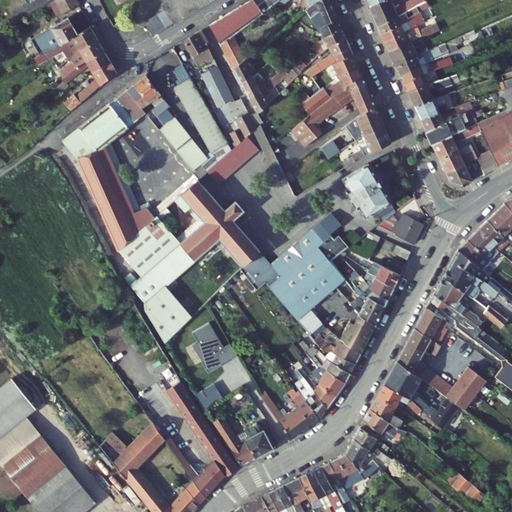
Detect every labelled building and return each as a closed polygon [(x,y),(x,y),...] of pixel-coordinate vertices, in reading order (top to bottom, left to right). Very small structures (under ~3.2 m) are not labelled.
[(61,6),(70,0),(61,0),(54,4),(60,16),(64,13),(61,6)] [(74,0),(70,0),(61,6),(64,13),(60,16),(61,18),(78,8),(74,0)] [(174,26),(212,1),(211,0),(181,0),(164,10),(166,14),(159,18),(163,25),(164,24),(168,30),(174,26)] [(269,0),(268,0),(253,0),(251,2),(256,10),(259,16),(281,1),(282,0),(269,0)] [(304,0),(308,9),(321,0),(282,0),(281,1),(283,4),(290,0),(304,0)] [(314,34),(335,21),(325,0),(321,0),(308,9),(296,18),(300,23),(305,28),(311,33),(313,34),(314,34)] [(362,0),(367,9),(388,0),(362,0)] [(376,30),(398,18),(413,9),(417,7),(421,4),(425,2),(424,0),(412,0),(394,10),(393,7),(403,2),(401,0),(388,0),(367,9),(376,30)] [(256,10),(251,2),(208,28),(218,46),(231,37),(259,16),(256,10)] [(416,15),(401,24),(379,36),(382,44),(416,28),(425,24),(420,13),(416,15)] [(164,24),(163,25),(159,18),(150,23),(146,30),(153,40),(168,30),(164,24)] [(379,36),(401,24),(398,18),(376,30),(379,36)] [(339,31),(335,21),(314,34),(315,35),(313,38),(316,41),(318,42),(320,41),(321,42),(339,31)] [(76,38),(67,22),(41,37),(50,53),(76,38)] [(418,31),(416,28),(382,44),(387,54),(410,43),(421,38),(438,31),(434,25),(418,31)] [(97,42),(90,29),(76,38),(50,53),(43,57),(34,62),(36,67),(62,52),(67,61),(79,53),(97,42)] [(327,51),(344,41),(339,31),(321,42),(316,45),(309,49),(318,59),(327,51)] [(207,47),(200,33),(194,37),(201,50),(205,48),(207,47)] [(201,50),(194,37),(183,43),(199,69),(212,63),(205,48),(201,50)] [(240,62),(243,60),(231,37),(218,46),(230,70),(240,62)] [(332,69),(351,58),(344,41),(327,51),(332,60),(306,76),(309,82),(332,69)] [(84,65),(103,54),(97,42),(79,53),(82,58),(60,75),(63,80),(84,65)] [(417,58),(410,43),(387,54),(394,69),(417,58)] [(441,54),(438,49),(417,58),(394,69),(398,77),(419,68),(418,65),(441,54)] [(265,56),(261,51),(257,55),(260,59),(265,56)] [(41,53),(32,59),(34,62),(43,57),(41,53)] [(91,75),(109,64),(103,54),(84,65),(63,80),(66,85),(89,70),(91,75)] [(487,65),(483,54),(452,65),(402,86),(406,94),(463,73),(487,65)] [(338,82),(357,72),(351,58),(332,69),(338,82)] [(449,58),(420,70),(419,68),(398,77),(402,86),(452,65),(449,58)] [(251,81),(249,79),(240,62),(230,70),(240,88),(251,81)] [(297,62),(292,68),(293,69),(299,76),(305,70),(297,62)] [(99,89),(115,76),(109,64),(91,75),(96,84),(77,102),(80,107),(99,89)] [(181,68),(168,75),(175,87),(189,81),(181,68)] [(293,69),(290,72),(289,73),(285,77),(283,78),(286,83),(288,80),(291,83),(299,76),(293,69)] [(232,104),(232,103),(216,71),(199,79),(216,112),(232,104)] [(247,103),(268,91),(280,81),(283,78),(285,77),(279,71),(265,84),(263,81),(253,85),(241,91),(247,103)] [(511,89),(511,71),(492,79),(498,94),(511,89)] [(346,88),(361,82),(357,72),(338,82),(336,83),(338,88),(328,96),(329,98),(326,100),(322,93),(318,95),(299,109),(306,119),(347,91),(346,88)] [(449,84),(465,79),(463,73),(406,94),(413,109),(433,100),(429,92),(434,90),(437,90),(450,86),(449,84)] [(158,96),(144,78),(127,92),(141,110),(158,96)] [(230,152),(189,81),(175,87),(173,89),(210,154),(204,158),(205,160),(199,164),(201,167),(206,173),(214,167),(218,163),(230,152)] [(251,81),(240,88),(241,91),(253,85),(251,81)] [(359,120),(374,110),(361,82),(346,88),(347,91),(306,119),(294,128),(287,133),(299,150),(319,136),(313,128),(340,110),(341,111),(351,105),(359,120)] [(511,89),(498,94),(491,96),(499,116),(506,112),(507,114),(511,111),(511,89)] [(254,115),(272,99),(268,91),(247,103),(253,115),(254,115)] [(127,92),(115,102),(63,145),(79,164),(118,253),(153,221),(146,212),(133,218),(103,151),(134,125),(145,116),(141,110),(127,92)] [(456,102),(452,93),(433,100),(413,109),(419,123),(439,114),(437,110),(456,102)] [(168,109),(163,102),(151,113),(156,119),(168,109)] [(459,120),(454,122),(444,126),(424,134),(430,146),(462,132),(475,126),(480,124),(471,103),(454,109),(459,120)] [(445,118),(452,116),(454,122),(459,120),(454,109),(443,112),(445,118)] [(363,141),(382,130),(374,110),(359,120),(339,133),(341,137),(344,135),(346,137),(351,135),(354,141),(345,146),(342,141),(331,147),(329,145),(318,151),(325,163),(363,141)] [(506,112),(499,116),(480,124),(475,126),(479,134),(488,153),(496,170),(511,160),(511,111),(507,114),(506,112)] [(444,126),(439,114),(419,123),(424,134),(444,126)] [(258,126),(259,125),(254,115),(253,115),(249,117),(247,118),(254,131),(258,126)] [(188,138),(172,118),(159,129),(175,149),(188,138)] [(276,161),(262,135),(258,126),(254,131),(252,132),(269,165),(276,161)] [(462,132),(465,140),(479,134),(475,126),(462,132)] [(342,172),(390,148),(382,130),(363,141),(367,149),(349,158),(351,160),(340,166),(342,172)] [(462,132),(430,146),(437,161),(456,152),(453,145),(465,140),(462,132)] [(218,163),(214,167),(206,173),(218,186),(256,152),(245,139),(230,152),(218,163)] [(204,158),(190,140),(176,152),(191,170),(199,164),(205,160),(204,158)] [(456,152),(437,161),(443,175),(463,166),(475,160),(474,159),(469,147),(456,152)] [(479,168),(483,177),(496,170),(488,153),(474,159),(475,160),(479,168)] [(447,184),(462,189),(483,177),(479,168),(467,174),(463,166),(443,175),(447,184)] [(206,173),(201,167),(191,175),(196,182),(206,173)] [(374,183),(365,169),(339,184),(345,195),(342,197),(345,201),(374,183)] [(189,209),(203,225),(178,246),(193,264),(218,242),(242,270),(246,266),(258,254),(230,223),(241,214),(233,204),(222,213),(196,183),(179,198),(189,209)] [(388,209),(389,208),(374,183),(345,201),(347,205),(353,215),(356,213),(363,224),(373,217),(379,226),(388,220),(393,217),(388,209)] [(189,209),(179,198),(173,204),(182,215),(189,209)] [(505,205),(511,212),(511,198),(503,203),(505,205)] [(511,212),(505,205),(489,220),(509,242),(511,243),(511,212)] [(329,216),(318,225),(328,237),(339,227),(329,216)] [(401,218),(397,226),(388,220),(379,226),(377,228),(392,236),(391,239),(412,249),(422,229),(401,218)] [(178,246),(155,220),(153,221),(118,253),(138,277),(134,280),(128,272),(123,278),(128,287),(144,303),(143,311),(164,348),(191,321),(164,289),(193,264),(178,246)] [(377,227),(373,220),(368,223),(373,230),(377,227)] [(498,255),(509,242),(489,220),(477,232),(498,255)] [(318,225),(268,267),(258,254),(246,266),(263,286),(308,341),(321,328),(309,315),(334,291),(334,292),(343,285),(343,284),(327,264),(335,258),(338,256),(342,253),(343,253),(346,251),(336,238),(332,242),(318,225)] [(484,257),(491,263),(498,255),(477,232),(467,242),(484,257)] [(358,242),(351,233),(341,241),(347,250),(350,248),(358,242)] [(364,241),(377,248),(380,242),(367,235),(364,241)] [(361,246),(374,253),(377,248),(364,241),(361,246)] [(484,257),(467,242),(457,252),(475,267),(484,257)] [(374,253),(361,246),(358,252),(370,259),(374,253)] [(358,252),(350,248),(347,250),(346,251),(343,253),(367,265),(370,259),(358,252)] [(391,259),(404,266),(408,257),(395,250),(391,259)] [(473,276),(478,269),(475,267),(457,252),(456,253),(452,261),(473,276)] [(496,295),(487,287),(473,276),(452,261),(443,278),(462,292),(467,296),(473,287),(480,292),(481,290),(492,300),(495,297),(511,311),(511,297),(502,289),(496,295)] [(238,274),(254,294),(263,286),(246,266),(242,270),(238,274)] [(382,273),(397,281),(401,273),(386,266),(382,273)] [(382,273),(370,267),(367,275),(374,280),(374,281),(391,291),(397,281),(382,273)] [(363,283),(370,287),(367,292),(370,295),(385,304),(391,291),(374,281),(374,280),(367,275),(363,283)] [(370,295),(367,292),(352,276),(346,282),(351,287),(358,295),(359,293),(364,298),(368,302),(382,310),(385,304),(370,295)] [(467,307),(457,300),(462,292),(443,278),(434,293),(477,326),(481,321),(465,310),(467,307)] [(496,295),(502,289),(492,281),(487,287),(496,295)] [(351,294),(360,305),(364,309),(377,318),(382,310),(368,302),(364,298),(359,293),(358,295),(351,287),(346,282),(343,284),(343,285),(351,294)] [(346,298),(351,294),(343,285),(334,292),(336,294),(342,302),(346,298)] [(455,320),(452,325),(469,337),(472,333),(482,341),(488,334),(477,326),(434,293),(430,302),(455,320)] [(351,312),(355,317),(356,318),(372,329),(377,318),(364,309),(360,305),(351,312)] [(482,313),(501,328),(505,321),(487,307),(482,313)] [(447,324),(425,310),(415,329),(438,346),(447,331),(444,329),(447,324)] [(347,326),(336,344),(338,346),(345,347),(358,356),(372,329),(356,318),(351,328),(347,326)] [(220,351),(206,326),(189,336),(197,350),(193,352),(200,363),(197,364),(203,376),(217,369),(216,366),(225,361),(220,351)] [(434,357),(441,348),(438,346),(415,329),(407,343),(424,354),(427,348),(433,352),(431,355),(434,357)] [(345,347),(338,346),(334,353),(325,349),(317,340),(312,345),(321,356),(326,356),(332,356),(351,369),(358,356),(345,347)] [(425,373),(415,366),(424,354),(407,343),(396,363),(420,380),(447,398),(459,406),(480,377),(467,368),(452,389),(427,369),(425,373)] [(188,349),(197,364),(200,363),(193,352),(197,350),(194,345),(188,349)] [(217,369),(233,360),(226,348),(220,351),(225,361),(216,366),(217,369)] [(327,362),(331,364),(348,375),(351,369),(332,356),(326,356),(320,362),(322,364),(327,362)] [(307,364),(318,377),(314,383),(331,402),(338,391),(341,387),(324,376),(319,372),(310,361),(307,364)] [(423,404),(411,395),(420,380),(396,363),(384,385),(419,411),(423,404)] [(348,375),(331,364),(324,376),(341,387),(348,375)] [(485,381),(480,377),(459,406),(465,411),(485,381)] [(331,402),(314,383),(308,393),(323,414),(331,402)] [(0,392),(0,469),(33,511),(75,511),(89,501),(28,422),(35,417),(10,385),(0,392)] [(418,418),(421,412),(419,411),(384,385),(377,398),(396,410),(399,405),(418,418)] [(323,414),(308,393),(299,400),(302,404),(316,424),(323,414)] [(168,437),(162,442),(192,485),(205,503),(224,482),(236,473),(194,412),(183,394),(168,404),(177,418),(211,466),(197,480),(169,441),(170,440),(168,437)] [(316,424),(302,404),(295,409),(280,419),(265,398),(259,402),(287,444),(316,424)] [(298,398),(290,403),(295,409),(302,404),(299,400),(298,398)] [(403,423),(392,416),(396,410),(377,398),(370,412),(389,423),(400,429),(403,423)] [(459,406),(447,398),(432,420),(443,428),(459,406)] [(389,423),(370,412),(363,424),(382,435),(389,423)] [(211,428),(230,456),(239,450),(239,449),(221,421),(211,428)] [(150,426),(125,455),(110,437),(96,450),(148,511),(197,511),(205,503),(192,485),(169,511),(140,474),(142,471),(140,468),(162,442),(155,432),(150,426)] [(377,438),(361,427),(354,441),(370,452),(378,458),(381,453),(372,446),(377,438)] [(244,446),(254,463),(271,453),(259,433),(255,436),(251,429),(244,434),(249,440),(243,444),(244,446)] [(370,452),(354,441),(349,449),(365,461),(370,452)] [(239,450),(230,456),(240,471),(254,463),(244,446),(239,449),(239,450)] [(365,461),(349,449),(346,455),(356,471),(360,477),(368,470),(362,466),(365,461)] [(394,462),(381,453),(378,458),(391,466),(394,462)] [(356,471),(346,455),(336,461),(344,474),(347,477),(352,486),(354,488),(364,483),(381,470),(374,465),(368,470),(360,477),(356,471)] [(344,474),(336,461),(330,465),(337,478),(346,493),(354,488),(352,486),(347,477),(344,474)] [(477,505),(485,494),(447,463),(439,474),(477,505)] [(337,478),(330,465),(322,470),(336,495),(340,492),(347,503),(351,501),(346,493),(337,478)] [(336,495),(322,470),(314,473),(332,506),(335,511),(343,508),(336,495)] [(332,506),(314,473),(307,477),(323,511),(332,506)] [(307,477),(300,480),(300,481),(311,504),(313,511),(321,511),(323,511),(307,477)] [(311,504),(300,481),(292,485),(300,501),(303,499),(307,506),(311,504)] [(300,501),(292,485),(284,489),(293,506),(295,511),(300,511),(301,511),(296,502),(300,501)] [(284,489),(283,487),(275,492),(279,499),(285,510),(285,511),(295,511),(293,506),(284,489)] [(279,499),(275,492),(269,495),(275,507),(279,499)] [(278,511),(275,507),(269,495),(262,499),(268,511),(278,511)] [(268,511),(262,499),(243,510),(244,511),(268,511)] [(285,511),(285,510),(279,499),(275,507),(278,511),(285,511)]
